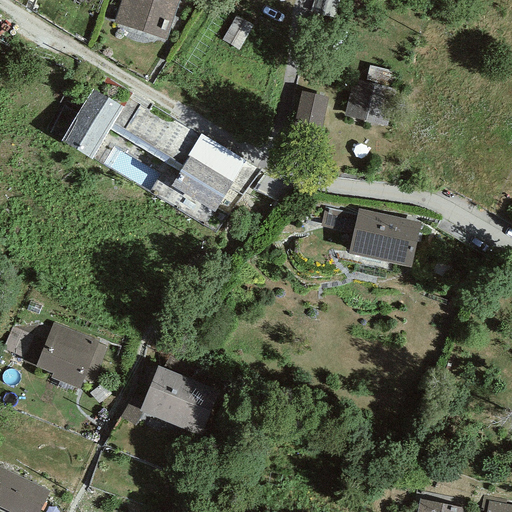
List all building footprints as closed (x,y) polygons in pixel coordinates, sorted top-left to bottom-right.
[(123,0),(114,28),(165,43),(178,0),(123,0)] [(340,0),(314,0),(311,13),(336,20),(340,0)] [(252,28),(237,19),(223,42),(238,51),(252,28)] [(370,68),(367,82),(393,89),(397,75),(370,68)] [(394,94),(353,84),(344,119),(386,129),(394,94)] [(91,94),(62,148),(91,164),(121,111),(91,94)] [(317,144),(327,100),(302,94),(292,138),(317,144)] [(151,106),(149,112),(140,107),(126,134),(185,170),(190,161),(188,160),(201,137),(151,106)] [(248,165),(201,137),(188,160),(190,161),(185,170),(171,194),(216,220),(248,165)] [(353,234),(357,216),(325,209),(321,227),(353,234)] [(421,227),(358,212),(357,216),(353,234),(347,260),(410,275),(421,227)] [(100,344),(53,326),(45,346),(36,368),(36,372),(53,378),(51,384),(80,396),(86,382),(100,344)] [(45,346),(31,340),(22,362),(36,368),(45,346)] [(108,347),(100,344),(86,382),(94,385),(108,347)] [(144,406),(140,417),(142,418),(203,442),(220,398),(158,372),(144,406)] [(140,417),(144,406),(132,399),(121,419),(135,428),(142,418),(140,417)] [(40,511),(50,493),(0,469),(0,510),(3,511),(40,511)] [(486,511),(489,504),(505,507),(506,501),(484,497),(480,511),(486,511)] [(462,511),(420,503),(417,511),(462,511)]
